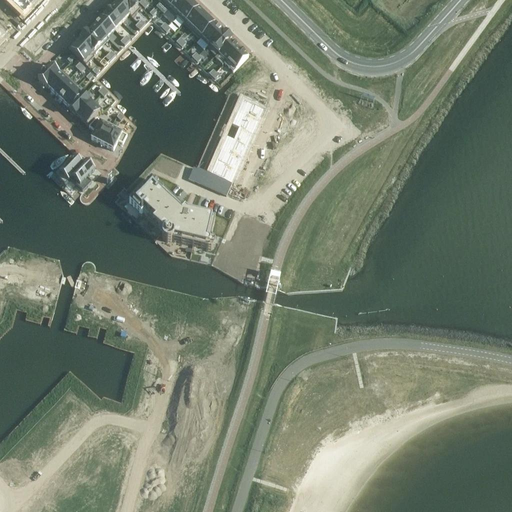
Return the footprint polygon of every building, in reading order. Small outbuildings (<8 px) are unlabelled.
[(12,0),(9,3),(23,16),(31,8),(30,8),(22,0),(12,0)] [(22,0),(30,8),(31,8),(31,7),(37,0),(22,0)] [(119,0),(116,4),(129,16),(129,17),(131,20),(141,10),(140,9),(130,0),(119,0)] [(163,0),(160,4),(168,11),(178,0),(163,0)] [(187,0),(178,0),(168,11),(176,19),(177,18),(191,3),(187,0)] [(191,3),(177,18),(184,25),(186,23),(199,10),(191,3)] [(116,5),(109,12),(122,24),(129,17),(129,16),(116,4),(115,4),(116,5)] [(184,25),(183,26),(191,34),(206,18),(199,10),(186,23),(184,25)] [(109,12),(101,20),(114,32),(115,32),(122,24),(109,12)] [(206,18),(191,34),(199,41),(200,40),(214,25),(206,18)] [(101,20),(94,27),(108,42),(109,41),(107,40),(114,32),(101,20)] [(214,25),(200,40),(207,47),(208,48),(210,46),(209,46),(222,33),(214,25)] [(86,34),(86,35),(101,49),(108,42),(94,27),(87,35),(86,34)] [(222,33),(209,46),(210,46),(218,54),(231,41),(225,35),(225,36),(222,33)] [(81,41),(78,44),(93,58),(101,49),(86,35),(81,40),(81,41)] [(231,41),(218,54),(218,55),(219,55),(226,62),(227,63),(239,50),(231,42),(231,41)] [(78,44),(70,52),(83,65),(86,67),(94,59),(93,58),(78,44)] [(226,62),(224,65),(233,74),(248,58),(239,50),(227,63),(226,62)] [(252,63),(241,74),(249,81),(246,87),(261,94),(261,93),(263,95),(268,85),(267,83),(270,80),(252,63)] [(40,77),(37,80),(46,89),(61,74),(61,73),(52,65),(45,73),(44,72),(40,77)] [(61,74),(46,89),(47,89),(47,88),(55,96),(70,80),(69,80),(61,72),(61,73),(61,74)] [(70,80),(55,96),(63,103),(75,90),(75,91),(77,88),(70,80)] [(75,90),(63,103),(70,110),(70,111),(83,98),(82,97),(75,91),(75,90)] [(83,98),(70,111),(76,117),(76,116),(79,119),(93,104),(92,104),(84,96),(82,97),(83,98)] [(242,101),(237,114),(258,123),(264,111),(242,101)] [(93,104),(79,119),(87,127),(102,111),(93,103),(92,104),(93,104)] [(237,114),(231,126),(253,136),(258,123),(237,114)] [(96,120),(88,128),(94,134),(91,140),(102,146),(111,129),(112,127),(101,121),(100,123),(96,120)] [(231,126),(226,138),(248,148),(253,136),(231,126)] [(111,129),(102,146),(113,152),(117,143),(122,146),(127,137),(111,129)] [(226,138),(221,150),(242,160),(248,148),(226,138)] [(221,150),(215,163),(237,172),(242,160),(221,150)] [(63,166),(54,175),(65,186),(70,181),(69,180),(86,163),(82,159),(79,163),(74,159),(65,168),(63,166)] [(86,163),(69,180),(70,181),(82,193),(91,183),(87,179),(94,171),(86,163)] [(215,163),(210,175),(231,185),(237,172),(215,163)] [(151,180),(129,204),(141,215),(142,213),(163,233),(163,234),(162,234),(162,235),(162,236),(162,237),(162,238),(162,239),(162,240),(163,241),(163,242),(164,242),(165,243),(166,243),(167,243),(168,243),(169,243),(170,243),(171,243),(171,242),(207,251),(208,251),(209,251),(210,251),(211,251),(211,250),(212,250),(213,249),(214,249),(214,248),(214,247),(215,246),(215,245),(215,244),(214,243),(214,242),(213,241),(213,240),(212,240),(211,240),(211,239),(210,239),(215,221),(215,220),(214,220),(194,215),(194,214),(194,213),(194,212),(194,211),(193,211),(193,210),(192,210),(191,209),(190,209),(189,209),(188,209),(187,209),(186,209),(186,210),(185,210),(184,212),(163,192),(151,180)] [(11,282),(0,292),(0,295),(9,304),(17,295),(13,280),(12,280),(11,281),(11,282)] [(14,280),(13,280),(17,295),(28,298),(32,284),(17,280),(16,280),(15,280),(14,280)] [(28,298),(27,304),(39,308),(44,287),(32,284),(28,298)] [(44,287),(39,308),(51,311),(56,291),(44,287)] [(145,299),(136,330),(175,344),(179,333),(188,335),(198,304),(141,290),(139,298),(145,299)] [(77,296),(72,316),(84,319),(89,299),(77,296)] [(89,299),(84,319),(96,323),(101,302),(89,299)] [(101,302),(96,323),(108,326),(113,305),(101,302)] [(141,359),(138,371),(157,376),(160,365),(141,359)] [(138,371),(135,383),(154,388),(157,376),(138,371)] [(135,383),(131,395),(151,400),(154,388),(135,383)] [(76,391),(68,400),(82,414),(91,405),(76,391)] [(131,395),(128,407),(147,412),(151,400),(131,395)] [(68,400),(59,409),(74,423),(82,414),(68,400)] [(50,419),(41,428),(56,442),(64,433),(50,419)] [(41,428),(32,437),(47,451),(56,442),(41,428)] [(108,438),(103,457),(128,463),(133,444),(108,438)] [(23,446),(14,455),(29,470),(38,461),(23,446)] [(14,455),(9,461),(24,475),(29,470),(14,455)] [(9,461),(1,470),(15,484),(24,475),(9,461)] [(100,467),(97,481),(117,486),(121,472),(100,467)] [(97,481),(93,495),(113,500),(117,486),(97,481)] [(93,495),(90,509),(99,511),(110,511),(113,500),(93,495)]
